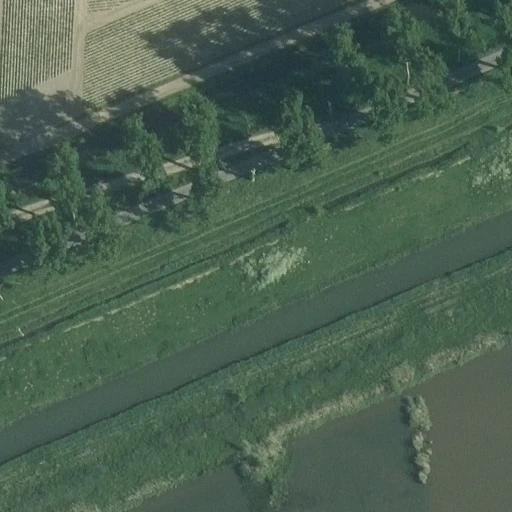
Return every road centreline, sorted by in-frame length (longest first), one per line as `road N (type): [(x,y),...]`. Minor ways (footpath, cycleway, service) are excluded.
road 1 (unclassified): [(0,269),(511,53)]
road 2 (track): [(384,0),(0,155)]
road 3 (track): [(0,223),(277,133),(313,137)]
